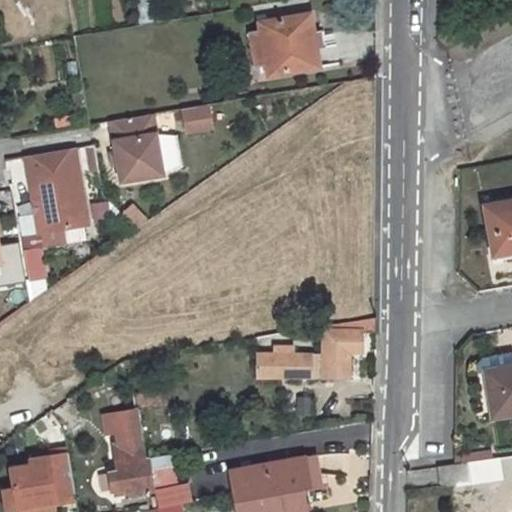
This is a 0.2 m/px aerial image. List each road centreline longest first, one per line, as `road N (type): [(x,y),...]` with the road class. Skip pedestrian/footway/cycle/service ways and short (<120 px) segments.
road 1 (unclassified): [(397,328),(401,0)]
road 2 (unclassified): [(388,511),(397,328)]
